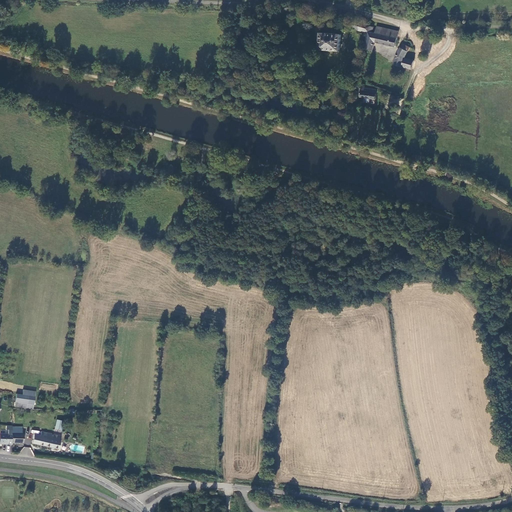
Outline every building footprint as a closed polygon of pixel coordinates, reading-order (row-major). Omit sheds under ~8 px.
[(368,32),(369,25),(368,24),(353,19),(352,24),(358,29),(368,32)] [(372,28),(369,25),(368,32),(365,48),(373,50),(375,41),(394,46),(398,32),(376,27),(375,34),(371,33),(372,28)] [(341,33),(321,32),(320,48),(340,50),(341,33)] [(405,58),(409,48),(403,45),(401,48),(399,48),(394,59),(392,65),(400,68),(400,67),(412,70),(414,60),(405,58)] [(373,57),(364,55),(361,75),(370,75),(373,57)] [(359,95),(358,98),(363,98),(370,99),(374,99),(375,91),(363,89),(363,92),(360,92),(360,95),(359,95)] [(33,405),(35,392),(23,390),(22,395),(16,394),(15,402),(27,404),(33,405)] [(63,421),(56,420),(54,429),(61,431),(63,421)] [(31,444),(57,451),(61,437),(40,432),(40,436),(33,435),(31,444)] [(0,444),(11,445),(11,444),(12,435),(0,434),(0,444)] [(12,435),(11,444),(22,444),(23,435),(17,435),(12,435)] [(155,450),(153,450),(151,467),(167,468),(168,460),(169,455),(161,453),(155,453),(155,450)]
